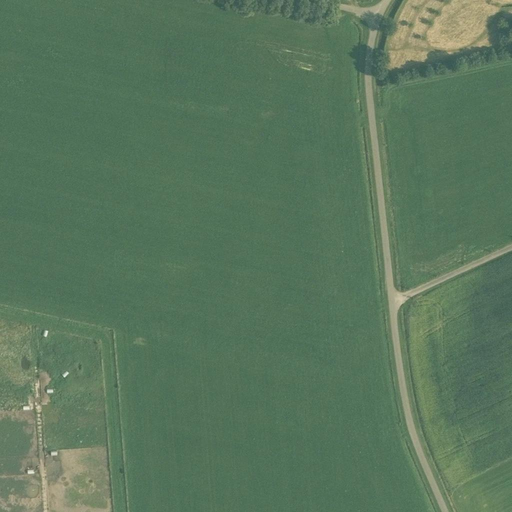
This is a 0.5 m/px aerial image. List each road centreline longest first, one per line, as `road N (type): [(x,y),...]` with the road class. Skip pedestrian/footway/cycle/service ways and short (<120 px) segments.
road 1 (unclassified): [(445,511),(422,458),(398,354),(370,89),(378,18)]
road 2 (unknown): [(393,300),(511,246)]
